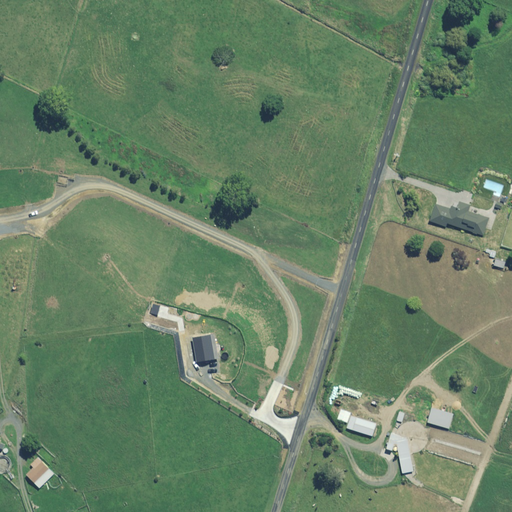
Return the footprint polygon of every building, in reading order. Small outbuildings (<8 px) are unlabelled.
[(504,203),(497,200),(495,206),(502,209),(504,203)] [(461,209),(461,211),(438,203),(432,221),(447,227),(448,223),(483,236),(489,219),(461,209)] [(454,414),(431,408),(427,422),(450,429),(454,414)] [(353,413),(344,409),(340,419),(349,423),(353,413)] [(407,414),(402,412),(399,421),(404,422),(407,414)] [(378,424),(353,416),(349,428),(374,436),(378,424)] [(394,433),(389,448),(400,452),(404,473),(416,471),(409,438),(394,433)] [(56,474),(40,457),(33,465),(36,468),(29,474),(42,488),(56,474)]
